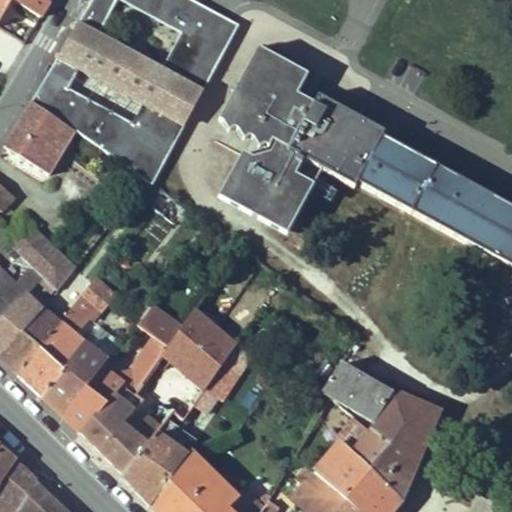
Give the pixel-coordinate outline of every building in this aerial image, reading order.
[(0,0),(0,13),(8,10),(14,0),(16,0),(41,18),(51,0),(0,0)] [(220,19),(185,0),(92,0),(79,23),(175,75),(173,78),(185,84),(188,79),(220,19)] [(0,25),(8,10),(0,13),(0,25)] [(188,79),(185,84),(189,87),(225,21),(220,19),(188,79)] [(225,21),(189,87),(200,92),(235,27),(225,21)] [(79,23),(55,62),(153,115),(155,112),(173,78),(175,75),(79,23)] [(216,118),(250,138),(259,122),(269,127),(277,114),(283,118),(271,139),(276,142),(288,148),(313,105),(296,95),(307,75),(258,47),(216,118)] [(124,166),(137,176),(167,119),(155,112),(153,115),(55,62),(30,103),(73,132),(124,166)] [(173,78),(155,112),(167,119),(185,84),(173,78)] [(185,84),(167,119),(181,127),(200,92),(189,87),(185,84)] [(330,104),(317,97),(313,105),(288,148),(286,151),(301,161),(330,104)] [(30,103),(3,148),(48,175),(73,132),(30,103)] [(330,104),(301,161),(320,171),(353,189),(355,185),(432,226),(464,183),(382,138),(384,134),(330,104)] [(259,122),(250,138),(266,147),(271,139),(283,118),(277,114),(269,127),(259,122)] [(181,127),(167,119),(137,176),(144,181),(152,187),(181,127)] [(239,152),(224,180),(278,208),(301,161),(286,151),(288,148),(276,142),(268,156),(264,154),(254,159),(239,152)] [(320,171),(301,161),(278,208),(296,218),(320,171)] [(137,176),(124,166),(111,183),(130,198),(132,195),(144,181),(137,176)] [(144,181),(132,195),(149,207),(160,193),(152,187),(144,181)] [(511,209),(464,183),(432,226),(503,264),(486,296),(511,310),(511,209)] [(0,186),(0,211),(3,214),(15,200),(0,186)] [(160,193),(149,207),(174,226),(180,216),(184,218),(188,213),(160,193)] [(56,291),(74,269),(21,218),(2,239),(56,291)] [(0,321),(26,294),(40,279),(29,268),(16,283),(0,269),(0,321)] [(18,377),(42,400),(82,346),(73,339),(89,319),(94,322),(116,296),(96,279),(60,324),(57,328),(18,377)] [(200,304),(195,311),(236,343),(250,323),(213,295),(217,289),(213,286),(200,304)] [(26,294),(0,321),(0,356),(39,314),(42,310),(26,294)] [(129,312),(142,321),(152,307),(139,298),(129,312)] [(192,299),(175,322),(183,327),(195,311),(200,304),(192,299)] [(142,321),(138,327),(151,337),(168,348),(183,327),(175,322),(153,305),(152,307),(142,321)] [(42,310),(39,314),(57,328),(60,324),(42,310)] [(168,348),(160,360),(190,385),(172,410),(185,419),(193,407),(204,391),(225,359),(236,343),(195,311),(183,327),(168,348)] [(39,314),(0,356),(0,359),(18,377),(57,328),(39,314)] [(89,336),(82,346),(104,364),(118,344),(96,326),(89,336)] [(144,349),(122,381),(118,387),(132,398),(137,393),(142,385),(160,360),(168,348),(151,337),(144,349)] [(82,346),(42,400),(63,419),(103,365),(104,364),(82,346)] [(225,359),(204,391),(214,400),(236,367),(225,359)] [(340,364),(322,393),(375,424),(387,405),(392,394),(340,364)] [(103,365),(63,419),(79,435),(118,387),(122,381),(103,365)] [(142,385),(137,393),(145,400),(126,423),(136,432),(148,421),(159,429),(172,410),(142,385)] [(118,387),(79,435),(122,478),(156,433),(159,429),(148,421),(136,432),(126,423),(145,400),(137,393),(132,398),(118,387)] [(204,391),(193,407),(207,416),(217,402),(214,400),(204,391)] [(392,394),(387,405),(430,434),(439,413),(393,392),(392,394)] [(430,434),(387,405),(375,424),(370,431),(389,446),(388,448),(368,472),(401,502),(422,451),(430,434)] [(349,452),(369,430),(356,419),(336,440),(338,441),(349,452)] [(370,431),(369,430),(349,452),(338,441),(312,471),(346,503),(356,511),(392,511),(401,502),(368,472),(388,448),(389,446),(370,431)] [(156,433),(122,478),(151,508),(187,456),(156,433)] [(0,449),(0,511),(17,511),(37,484),(0,449)] [(187,456),(151,508),(154,511),(230,511),(227,509),(238,497),(191,452),(187,456)] [(66,511),(37,484),(17,511),(66,511)] [(227,509),(230,511),(262,511),(264,508),(246,489),(238,497),(227,509)] [(356,511),(346,503),(337,511),(356,511)]
